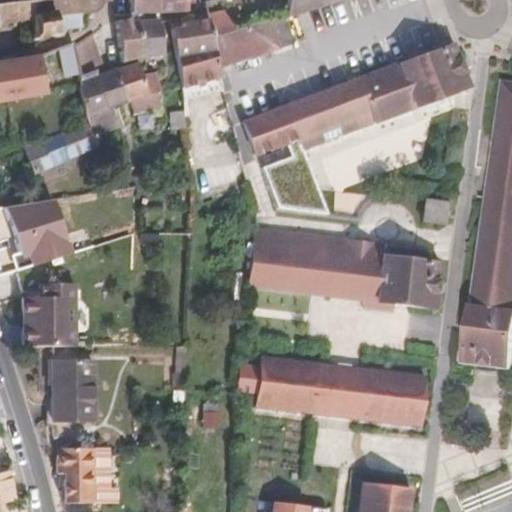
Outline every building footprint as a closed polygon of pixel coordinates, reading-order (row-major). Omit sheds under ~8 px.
[(0,0),(0,24),(5,24),(6,28),(9,27),(9,24),(25,20),(28,35),(26,41),(29,42),(31,36),(46,34),(51,39),(59,31),(70,30),(71,33),(74,33),(74,29),(78,28),(77,25),(74,25),(74,15),(95,6),(99,8),(101,4),(97,2),(96,0),(0,0)] [(126,0),(127,14),(152,14),(152,0),(126,0)] [(152,0),(152,14),(181,12),(183,5),(193,5),(192,0),(152,0)] [(286,0),(285,16),(338,0),(349,0),(354,14),(373,7),(370,0),(363,0),(360,1),(359,0),(286,0)] [(205,14),(207,20),(210,37),(234,30),(222,12),(205,14)] [(127,14),(128,21),(153,22),(152,14),(127,14)] [(210,37),(216,67),(292,43),(283,17),(234,30),(210,37)] [(181,30),(169,31),(173,55),(180,90),(193,85),(218,77),(216,67),(210,37),(207,20),(180,25),(181,30)] [(118,63),(136,58),(128,21),(112,22),(118,63)] [(128,21),(136,58),(160,54),(157,23),(153,22),(128,21)] [(88,34),(68,43),(74,75),(81,119),(109,108),(129,100),(135,98),(144,95),(138,75),(135,63),(102,73),(88,34)] [(74,75),(68,43),(54,50),(60,77),(74,75)] [(424,55),(242,123),(254,155),(315,133),(319,143),(403,111),(467,87),(451,45),(424,55)] [(0,103),(39,97),(33,57),(0,62),(0,103)] [(153,73),(138,75),(144,95),(158,93),(153,73)] [(226,74),(218,77),(221,89),(223,98),(232,96),(226,74)] [(193,85),(180,90),(181,101),(221,89),(218,77),(193,85)] [(477,366),(477,369),(488,372),(499,372),(500,369),(511,369),(511,83),(503,82),(466,364),(477,366)] [(158,93),(144,95),(135,98),(135,113),(160,109),(158,93)] [(109,108),(81,119),(85,124),(48,140),(21,148),(31,173),(96,145),(92,136),(116,126),(109,108)] [(185,129),(183,114),(169,115),(171,130),(185,129)] [(317,190),(303,155),(263,168),(279,210),(328,217),(317,190)] [(446,203),(425,200),(422,221),(443,225),(446,203)] [(128,223),(128,209),(107,210),(107,224),(128,223)] [(18,256),(14,247),(33,240),(38,244),(54,239),(46,215),(26,222),(23,214),(10,219),(12,227),(0,230),(0,251),(10,248),(13,258),(18,256)] [(296,247),(251,241),(246,286),(433,309),(438,264),(427,262),(426,259),(426,257),(424,254),(422,252),(420,250),(417,249),(298,235),(296,247)] [(182,391),(186,347),(175,347),(171,391),(182,391)] [(424,377),(260,357),(254,407),(418,427),(424,377)] [(92,422),(92,362),(51,362),(51,422),(92,422)] [(91,504),(91,448),(56,448),(56,474),(63,474),(63,504),(91,504)] [(0,504),(14,501),(7,471),(0,473),(0,504)] [(407,511),(410,489),(360,483),(356,511),(407,511)]
